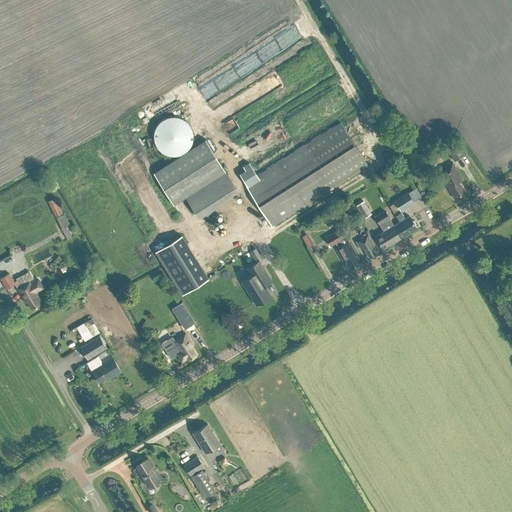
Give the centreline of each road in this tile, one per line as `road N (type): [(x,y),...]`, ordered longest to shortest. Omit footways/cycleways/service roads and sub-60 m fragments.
road 1 (tertiary): [(66,452),(511,180)]
road 2 (track): [(300,0),(366,112),(371,173),(261,239),(301,309)]
